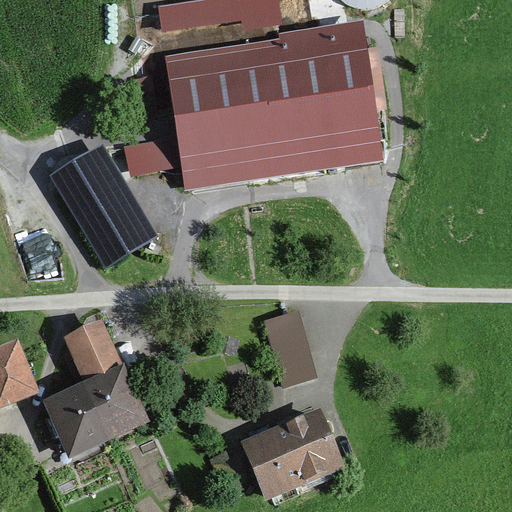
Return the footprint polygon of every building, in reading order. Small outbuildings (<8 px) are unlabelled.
[(170,0),(159,1),(162,31),(283,18),(280,0),(170,0)] [(392,158),(373,21),(179,47),(198,184),(392,158)] [(128,171),(77,198),(112,264),(163,237),(128,171)] [(305,310),(270,318),(286,384),(320,376),(305,310)] [(102,331),(68,347),(88,391),(122,375),(102,331)] [(0,407),(46,392),(29,341),(0,350),(0,407)] [(88,391),(85,392),(109,444),(146,428),(122,375),(88,391)] [(109,444),(85,392),(48,409),(71,461),(109,444)] [(334,413),(253,444),(273,498),(354,467),(334,413)]
